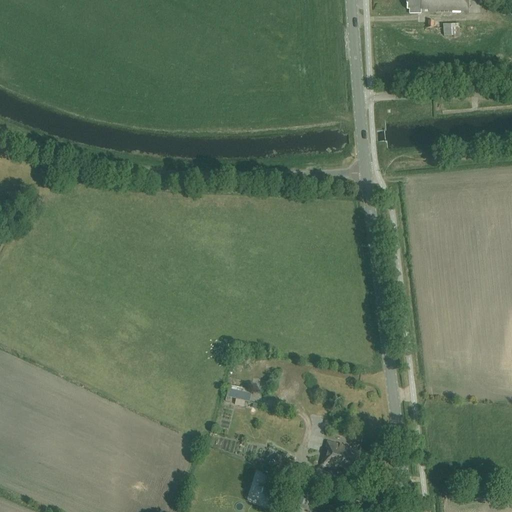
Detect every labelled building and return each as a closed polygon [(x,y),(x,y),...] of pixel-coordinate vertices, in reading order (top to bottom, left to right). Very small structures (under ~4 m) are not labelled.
[(468,13),(468,0),(407,0),(407,12),(410,12),(410,14),(421,14),(421,12),(429,12),(429,13),(468,13)] [(511,15),(511,7),(503,7),(502,14),(511,15)] [(444,36),(460,36),(459,24),(443,25),(444,36)] [(243,398),(244,387),(232,386),(231,396),(243,398)] [(321,466),(337,470),(338,466),(344,467),(343,471),(353,473),(358,453),(350,451),(350,449),(328,443),(321,466)] [(310,490),(317,476),(297,466),(298,465),(278,456),(270,471),(310,490)] [(300,493),(296,508),(311,511),(312,511),(317,497),(300,493)]
